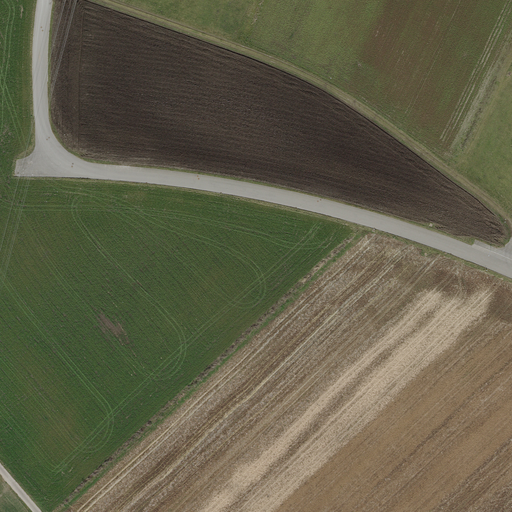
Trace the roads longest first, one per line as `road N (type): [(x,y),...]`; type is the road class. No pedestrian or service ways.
road 1 (unclassified): [(511,268),(391,227),(230,187),(49,162),(39,76),(46,0)]
road 2 (track): [(100,0),(327,86),(511,226)]
